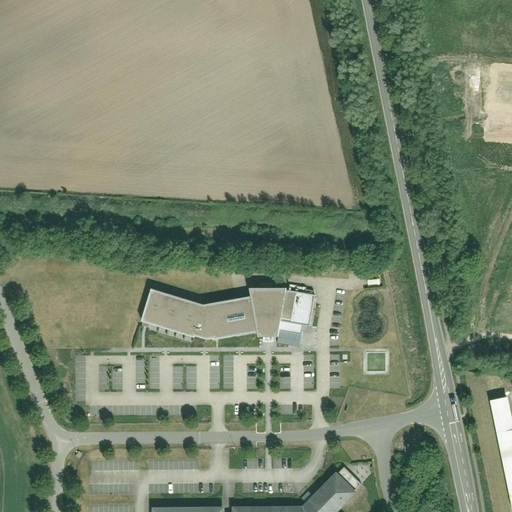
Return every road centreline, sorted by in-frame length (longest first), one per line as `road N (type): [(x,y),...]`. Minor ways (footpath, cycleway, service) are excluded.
road 1 (secondary): [(449,412),(367,0)]
road 2 (residential): [(449,412),(319,438),(59,441)]
road 3 (residential): [(59,441),(0,302)]
